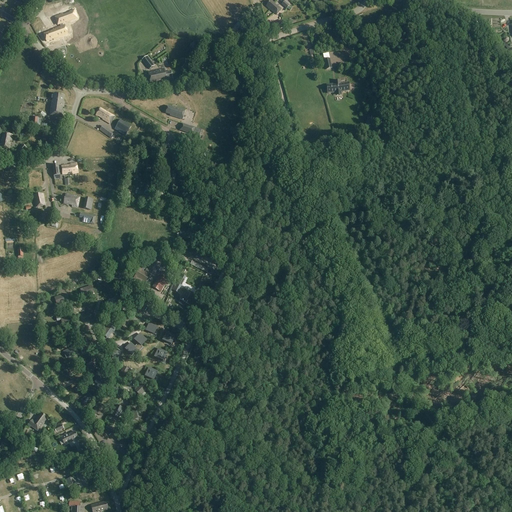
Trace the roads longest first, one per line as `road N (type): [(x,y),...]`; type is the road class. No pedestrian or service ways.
road 1 (track): [(291,133),(114,494)]
road 2 (track): [(376,316),(410,392),(506,511)]
road 3 (unclassified): [(117,92),(180,85),(268,39)]
road 4 (unclassified): [(38,383),(83,425),(119,511)]
road 5 (track): [(176,141),(234,254)]
road 6 (unclassified): [(0,165),(52,158),(81,90)]
